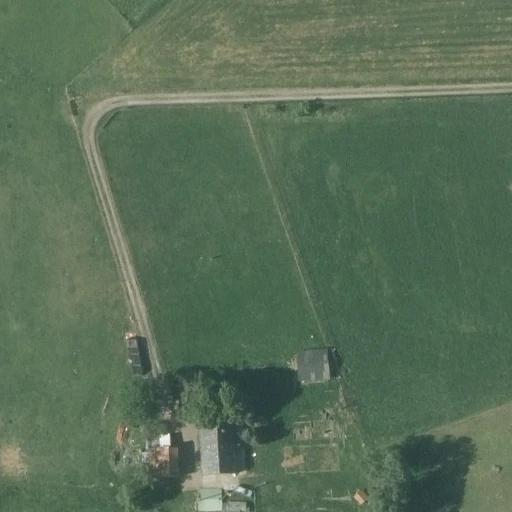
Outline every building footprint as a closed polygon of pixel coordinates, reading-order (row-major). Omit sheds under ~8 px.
[(298,354),(300,384),(326,381),(323,353),(298,354)] [(291,439),(332,437),(332,419),(290,421),(291,439)] [(199,426),(202,477),(238,475),(235,424),(199,426)] [(148,452),(149,480),(179,479),(178,449),(148,452)] [(370,497),(364,489),(353,498),(359,506),(370,497)] [(221,490),(198,491),(197,511),(221,511),(222,505),(221,490)] [(221,511),(245,511),(246,503),(227,503),(227,505),(222,505),(221,511)]
